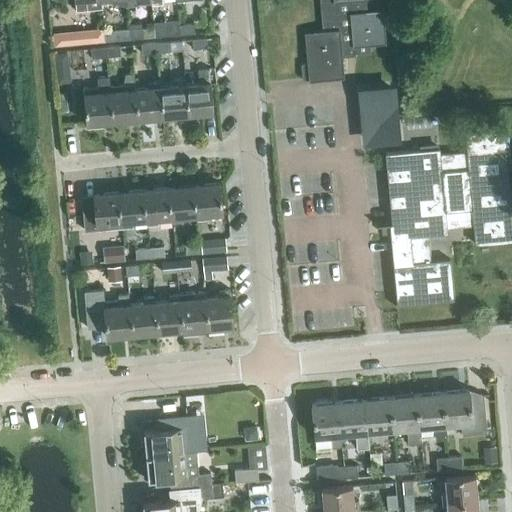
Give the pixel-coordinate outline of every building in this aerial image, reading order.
[(74,0),(76,9),(101,7),(100,2),(100,0),(74,0)] [(370,42),(385,41),(382,10),(367,11),(365,0),(319,0),(322,30),(306,32),(308,62),(300,63),(302,79),(343,75),(341,55),(371,52),(370,42)] [(193,23),(179,24),(180,34),(194,33),(193,23)] [(180,34),(179,24),(154,26),(155,37),(166,35),(180,34)] [(155,37),(154,26),(129,28),(130,38),(142,37),(154,36),(154,37),(155,37)] [(92,28),(78,29),(80,43),(94,42),(92,28)] [(130,38),(129,28),(114,30),(115,39),(130,38)] [(207,47),(206,37),(192,38),(192,48),(207,47)] [(181,40),(155,42),(156,51),(182,50),(181,40)] [(156,51),(155,42),(140,43),(142,53),(156,51)] [(119,45),(105,46),(106,57),(120,55),(119,45)] [(106,57),(105,46),(90,48),(91,58),(106,57)] [(55,51),(58,82),(71,81),(67,50),(55,51)] [(213,111),(210,75),(209,67),(198,68),(199,82),(185,83),(187,113),(213,111)] [(135,87),(134,73),(125,73),(123,83),(124,88),(110,90),(109,90),(112,120),(137,118),(135,87)] [(109,90),(110,90),(109,76),(97,77),(98,86),(83,87),(86,122),(112,120),(109,90)] [(185,83),(185,78),(174,79),(174,84),(160,85),(162,115),(187,113),(185,83)] [(160,85),(160,80),(149,81),(149,86),(135,87),(137,118),(162,115),(160,85)] [(362,91),(365,120),(393,118),(390,88),(362,91)] [(392,224),(381,225),(382,232),(390,232),(393,264),(397,304),(453,298),(450,259),(431,261),(428,234),(447,232),(447,227),(474,224),(476,243),(511,240),(511,205),(505,127),(465,131),(467,150),(440,152),(440,147),(385,152),(392,224)] [(220,182),(194,184),(197,214),(196,214),(197,220),(208,218),(207,213),(223,212),(220,182)] [(197,214),(194,184),(169,186),(172,216),(171,216),(172,222),(183,221),(182,215),(196,214),(197,214)] [(172,216),(169,186),(144,188),(147,219),(146,219),(147,224),(158,223),(157,218),(171,216),(172,216)] [(147,219),(144,188),(119,191),(121,221),(121,226),(133,225),(132,220),(146,219),(147,219)] [(121,221),(119,191),(93,193),(94,199),(82,200),(84,229),(108,227),(107,222),(121,221)] [(226,250),(225,236),(200,239),(201,252),(226,250)] [(201,252),(200,242),(185,243),(186,253),(201,252)] [(125,259),(123,244),(102,246),(104,261),(125,259)] [(165,255),(164,246),(149,247),(150,256),(165,255)] [(150,256),(149,247),(135,248),(136,257),(150,256)] [(92,252),(80,254),(81,264),(93,262),(92,252)] [(228,268),(226,255),(202,257),(204,278),(212,278),(211,269),(228,268)] [(190,269),(190,259),(176,260),(177,270),(190,269)] [(177,270),(176,260),(161,261),(162,271),(177,270)] [(140,273),(140,263),(123,265),(124,275),(140,273)] [(121,280),(120,265),(107,266),(108,281),(121,280)] [(129,303),(130,303),(128,292),(117,293),(118,298),(104,300),(103,288),(84,290),(87,326),(105,328),(106,335),(132,333),(129,303)] [(219,295),(205,296),(204,296),(207,326),(233,324),(230,288),(218,289),(219,295)] [(204,296),(205,296),(204,290),(179,293),(180,298),(179,298),(182,328),(207,326),(204,296)] [(180,298),(179,293),(168,294),(168,299),(155,300),(154,300),(157,331),(182,328),(179,298),(180,298)] [(154,300),(155,300),(154,295),(143,296),(143,301),(130,303),(129,303),(132,333),(157,331),(154,300)] [(483,393),(469,388),(442,391),(445,423),(446,423),(461,422),(462,434),(487,432),(483,393)] [(445,423),(442,391),(416,393),(419,426),(420,426),(434,424),(435,439),(447,438),(446,423),(445,423)] [(419,426),(416,393),(390,395),(393,428),(407,427),(408,443),(421,442),(420,426),(419,426)] [(393,428),(390,395),(364,398),(367,430),(393,428)] [(367,430),(364,398),(338,400),(341,433),(355,432),(357,448),(369,446),(367,430)] [(341,433),(338,400),(311,403),(314,435),(330,434),(332,446),(342,446),(341,433)] [(143,430),(145,454),(183,450),(182,435),(195,434),(193,413),(166,416),(168,427),(143,430)] [(245,438),(258,437),(257,425),(244,426),(245,438)] [(496,445),(483,446),(485,462),(498,461),(496,445)] [(198,473),(197,464),(196,449),(183,451),(183,450),(145,454),(148,478),(172,476),(173,488),(211,484),(210,471),(198,473)] [(461,454),(448,456),(449,468),(462,467),(461,454)] [(449,468),(448,456),(436,457),(437,469),(449,468)] [(409,459),(396,460),(397,472),(410,471),(409,459)] [(397,472),(396,460),(383,461),(384,473),(397,472)] [(345,477),(344,465),(337,466),(336,463),(316,465),(317,479),(345,477)] [(357,464),(344,465),(345,477),(358,476),(357,464)] [(255,479),(254,467),(234,469),(235,481),(255,479)] [(442,503),(447,503),(447,502),(477,499),(475,474),(445,477),(446,492),(441,492),(442,503)] [(213,496),(211,484),(173,488),(174,499),(142,502),(142,511),(180,511),(181,508),(201,506),(201,497),(213,496)] [(322,487),(324,511),(332,511),(355,510),(360,510),(358,499),(354,499),(352,484),(322,487)] [(403,493),(405,507),(415,506),(413,492),(403,493)] [(386,494),(388,508),(398,507),(396,493),(386,494)] [(478,511),(477,499),(447,502),(447,503),(447,511),(478,511)]
